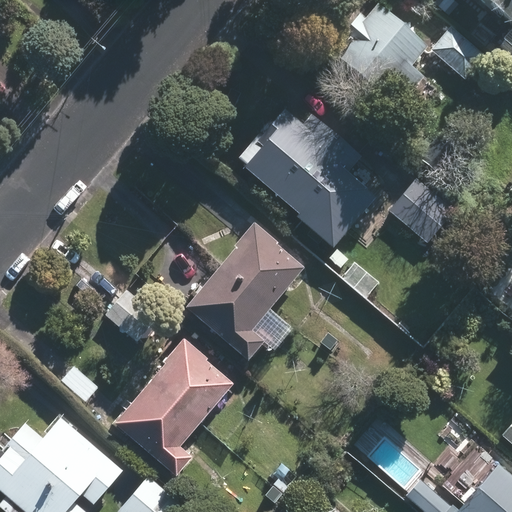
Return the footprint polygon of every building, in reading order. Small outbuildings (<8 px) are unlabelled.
[(376,0),(375,0),(331,53),(385,97),(397,83),(411,94),(427,75),(413,64),(430,44),(376,0)] [(456,0),(437,0),(435,2),(449,15),(460,3),(456,0)] [(511,30),(506,37),(511,42),(511,0),(490,0),(511,19),(511,30)] [(452,27),(432,51),(466,79),(486,55),(452,27)] [(299,215),(335,247),(369,208),(373,212),(388,194),(354,165),(364,154),(315,113),(307,123),(287,106),(241,159),(302,211),(299,215)] [(419,176),(390,210),(428,242),(457,208),(419,176)] [(256,221),(188,305),(253,358),(266,342),(274,349),(296,323),(274,306),(309,263),(256,221)] [(129,288),(107,313),(138,341),(161,315),(129,288)] [(186,336),(114,420),(179,475),(196,455),(184,445),(238,381),(186,336)] [(24,421),(0,449),(0,485),(9,493),(1,502),(12,511),(89,511),(91,510),(81,501),(117,459),(63,413),(43,437),(24,421)] [(511,421),(502,433),(511,442),(511,421)] [(423,476),(406,496),(425,511),(511,511),(511,468),(502,460),(461,507),(423,476)] [(194,511),(151,473),(118,510),(119,511),(194,511)]
